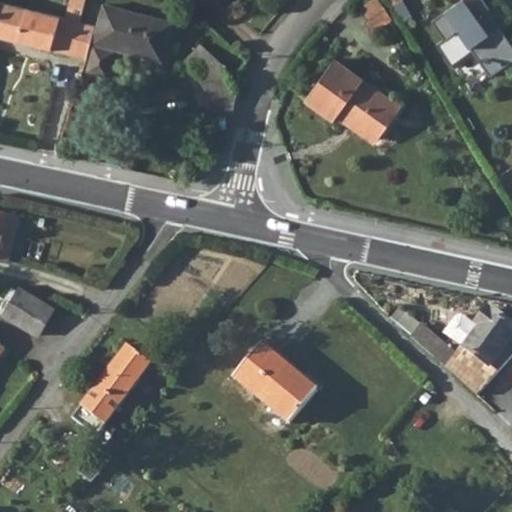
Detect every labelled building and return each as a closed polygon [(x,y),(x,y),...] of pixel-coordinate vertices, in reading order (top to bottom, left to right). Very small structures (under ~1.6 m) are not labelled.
[(369,32),(388,20),(377,0),(371,0),(361,7),(367,18),(362,21),(369,32)] [(458,0),(447,0),(433,10),(481,76),(511,55),(511,52),(494,27),(482,34),(458,0)] [(95,24),(0,1),(0,37),(86,60),(95,24)] [(170,24),(103,7),(84,73),(107,80),(114,51),(160,62),(170,24)] [(198,137),(212,157),(224,145),(237,87),(225,68),(199,44),(184,62),(196,71),(207,96),(209,126),(198,137)] [(377,142),(401,109),(335,61),(305,102),(334,123),(340,115),(377,142)] [(0,256),(1,256),(11,213),(0,211),(0,256)] [(21,285),(4,313),(38,335),(56,307),(21,285)] [(413,337),(475,390),(480,396),(511,360),(511,324),(490,310),(477,326),(464,315),(456,315),(443,330),(453,338),(447,345),(423,325),(413,337)] [(314,386),(259,342),(232,374),(287,419),(314,386)] [(105,428),(156,365),(131,345),(75,417),(108,443),(111,441),(114,444),(119,439),(105,428)]
